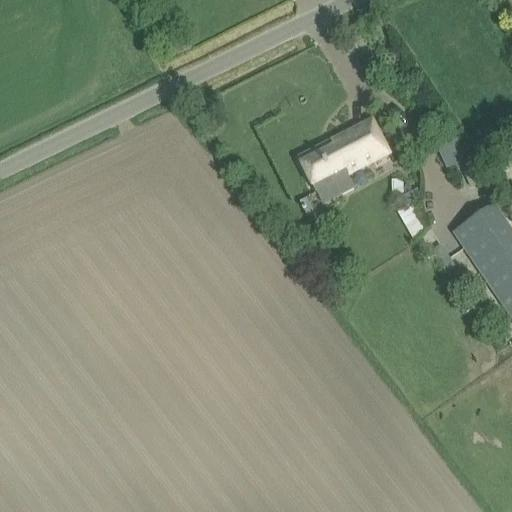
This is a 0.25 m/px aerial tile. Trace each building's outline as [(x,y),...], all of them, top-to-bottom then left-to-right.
[(373,120),(298,159),(316,193),(331,185),(338,199),(356,190),(348,176),(349,176),(391,154),(373,120)] [(449,153),(443,156),(450,173),(469,164),(456,134),(444,140),(449,153)] [(492,137),(478,144),(486,160),(501,153),(492,137)] [(494,205),(453,233),(511,318),(511,231),(495,207),(494,205)] [(310,255),(302,259),(309,270),(316,265),(310,255)]
